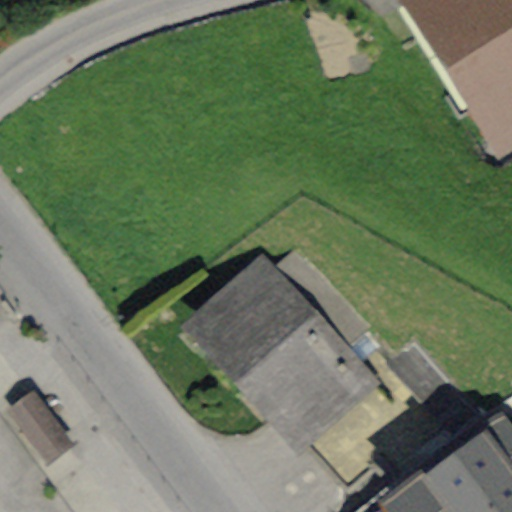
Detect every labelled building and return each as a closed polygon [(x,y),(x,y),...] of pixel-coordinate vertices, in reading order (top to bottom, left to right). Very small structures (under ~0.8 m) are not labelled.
[(511,0),(420,0),(505,135),(511,130),(511,0)] [(298,246),(204,327),(211,331),(283,413),(286,411),(311,438),(348,482),(376,456),(398,482),(483,419),(411,347),(374,382),(347,353),(373,330),(298,246)] [(0,511),(24,511),(44,498),(0,434),(0,389),(20,376),(0,346),(0,511)] [(70,455),(34,403),(10,419),(46,471),(70,455)] [(453,511),(437,491),(410,511),(453,511)]
